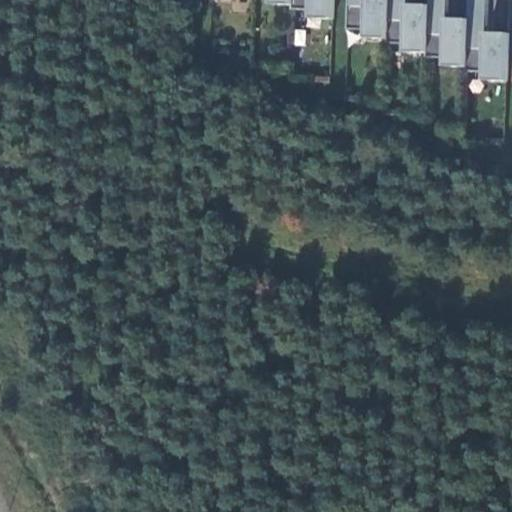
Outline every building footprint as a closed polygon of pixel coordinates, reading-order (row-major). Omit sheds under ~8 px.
[(292,0),(292,8),(291,8),(291,12),(309,13),(309,21),(332,22),(332,0),(292,0)] [(365,33),(364,41),(386,42),(387,0),(347,0),(346,32),(365,33)] [(387,0),(386,42),(386,46),(404,47),(404,55),(426,56),(428,8),(427,8),(407,7),(407,0),(387,0)] [(426,56),(425,60),(444,61),(443,69),(465,70),(467,22),(446,22),(446,0),(427,0),(427,8),(428,8),(426,56)] [(465,70),(465,74),(483,75),(483,83),(504,84),(507,36),(486,36),(487,0),(467,0),(467,22),(465,70)]
